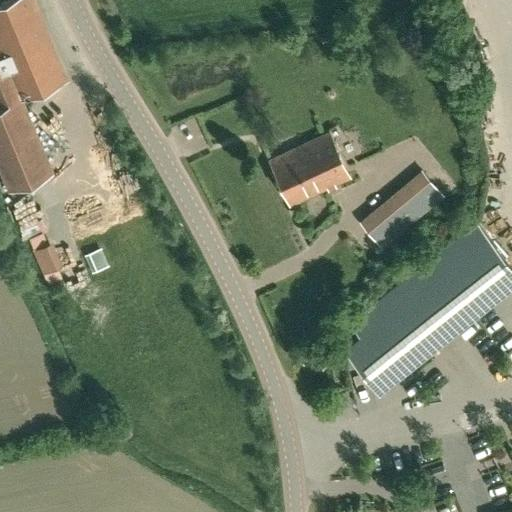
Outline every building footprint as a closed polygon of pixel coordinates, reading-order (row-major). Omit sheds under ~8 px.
[(52,170),(21,98),(65,79),(31,0),(6,0),(0,3),(0,170),(8,189),(52,170)] [(289,204),(349,176),(329,132),(269,160),(289,204)] [(381,246),(442,195),(422,170),(360,221),(381,246)] [(356,340),(340,352),(374,394),(511,283),(511,267),(476,223),(346,327),(356,340)] [(47,229),(29,234),(42,281),(60,277),(47,229)] [(101,247),(84,255),(91,272),(108,265),(101,247)]
